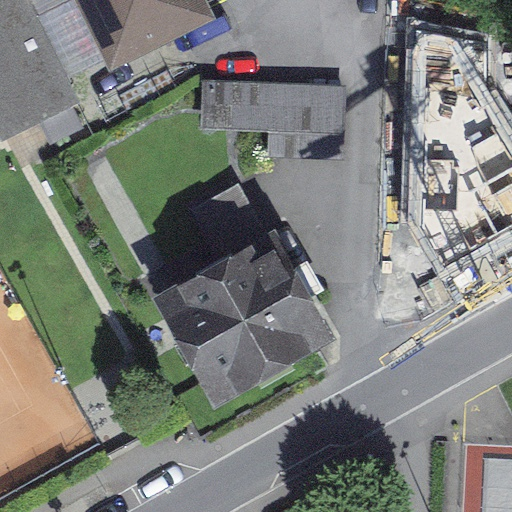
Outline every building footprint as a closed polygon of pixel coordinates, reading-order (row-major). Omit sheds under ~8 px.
[(0,0),(0,139),(1,142),(40,123),(50,143),(82,127),(71,105),(81,99),(31,0),(83,0),(113,60),(212,10),(207,0),(0,0)] [(486,46),(418,31),(415,222),(445,272),(511,233),(511,144),(487,105),(486,46)] [(346,84),(205,78),(203,125),(268,128),(267,152),(343,155),(346,84)] [(273,221),(160,282),(219,389),(331,328),(273,221)] [(511,511),(511,462),(457,462),(457,511),(511,511)]
